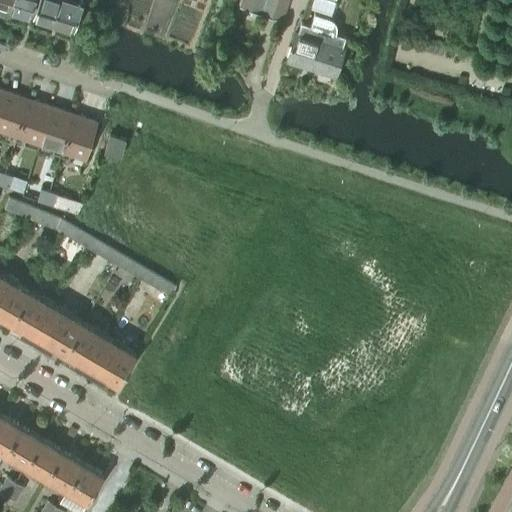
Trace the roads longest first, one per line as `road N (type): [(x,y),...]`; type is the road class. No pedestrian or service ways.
road 1 (residential): [(257,511),(0,360)]
road 2 (secondary): [(457,479),(511,362)]
road 3 (residential): [(121,88),(0,52)]
